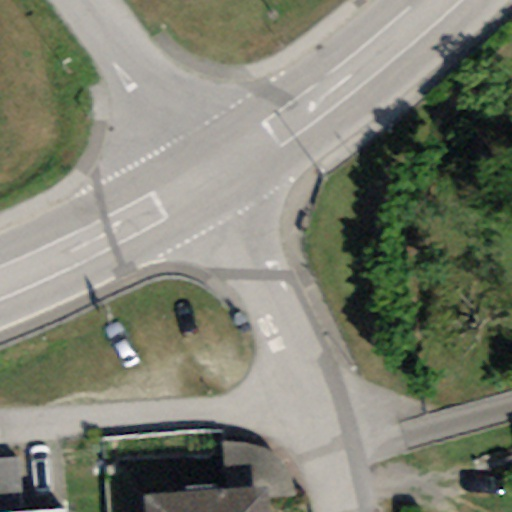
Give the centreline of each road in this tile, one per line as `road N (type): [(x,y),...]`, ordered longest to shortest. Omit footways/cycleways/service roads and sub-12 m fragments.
road 1 (residential): [(344,511),(315,400),(219,171)]
road 2 (tertiary): [(438,0),(219,171)]
road 3 (tertiary): [(0,280),(219,171)]
road 4 (unclassified): [(86,0),(219,171)]
